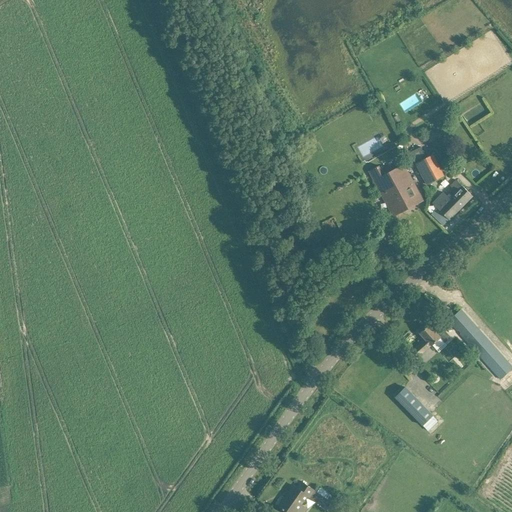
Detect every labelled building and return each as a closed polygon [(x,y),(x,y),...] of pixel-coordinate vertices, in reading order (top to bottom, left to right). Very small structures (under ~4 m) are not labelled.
[(430,155),(415,163),(426,185),(442,177),(430,155)] [(369,170),(393,216),(423,200),(403,163),(382,174),(377,165),(369,170)] [(443,226),(472,196),(456,180),(450,185),(455,190),(448,197),(443,193),(434,203),(436,205),(430,212),(443,226)] [(511,368),(511,367),(461,310),(448,321),(500,379),(511,368)] [(451,337),(442,327),(441,326),(436,331),(434,329),(434,330),(429,325),(420,333),(425,339),(414,349),(419,356),(431,346),(440,338),(444,343),(451,337)] [(395,397),(423,426),(433,416),(405,387),(395,397)] [(442,428),(436,422),(428,430),(434,436),(442,428)] [(294,486),(279,507),(286,511),(295,511),(307,496),(322,506),(327,499),(302,481),(297,488),(294,486)]
